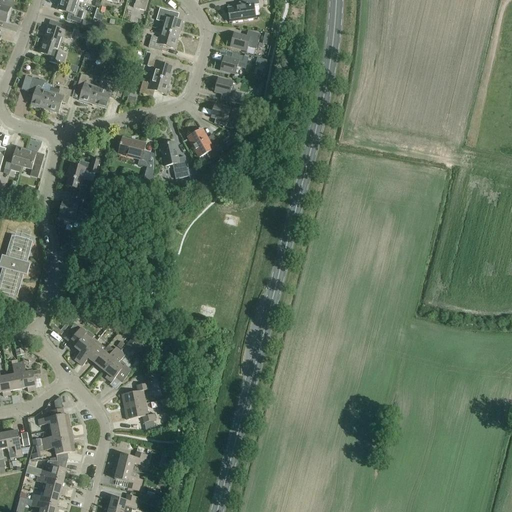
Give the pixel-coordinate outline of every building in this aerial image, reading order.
[(14,0),(0,0),(0,4),(9,8),(12,9),(14,0)] [(70,0),(60,0),(57,11),(68,15),(67,20),(80,24),(84,13),(80,12),(76,11),(78,3),(70,0)] [(131,0),(136,1),(135,6),(134,5),(133,9),(145,12),(148,0),(131,0)] [(233,8),(227,9),(229,23),(256,19),(254,5),(259,5),(258,0),(260,0),(241,0),(243,4),(233,6),(233,8)] [(9,8),(0,4),(0,21),(5,23),(9,9),(9,8)] [(169,12),(169,13),(159,10),(156,21),(160,23),(160,22),(164,23),(162,31),(179,36),(183,22),(177,21),(178,15),(169,12)] [(97,26),(83,21),(81,28),(87,30),(94,33),(97,26)] [(48,27),(43,40),(61,46),(63,37),(68,39),(67,40),(71,41),(75,29),(61,24),(59,31),(48,27)] [(87,30),(84,37),(92,40),(94,33),(87,30)] [(179,36),(162,31),(159,40),(155,38),(152,36),(148,48),(162,52),(163,47),(175,50),(179,36)] [(246,37),(234,34),(230,48),(245,52),(246,48),(256,51),(260,35),(248,32),(246,37)] [(43,40),(39,54),(50,58),(49,64),(62,68),(66,56),(63,55),(62,56),(58,54),(61,46),(43,40)] [(170,82),(173,68),(162,65),(164,59),(150,55),(146,67),(150,68),(151,68),(155,69),(153,77),(170,82)] [(223,58),(220,72),(235,76),(237,68),(245,70),(248,59),(232,55),(231,60),(223,58)] [(92,106),(98,89),(89,86),(91,82),(93,78),(81,75),(77,88),(82,90),(79,101),(92,106)] [(33,79),(28,78),(25,77),(21,90),(34,95),(30,106),(44,110),(50,93),(42,91),(43,87),(44,83),(33,79)] [(170,82),(153,77),(150,86),(146,84),(142,83),(139,95),(153,99),(154,93),(166,96),(170,82)] [(233,83),(218,79),(214,93),(221,95),(220,100),(238,105),(241,95),(234,93),(235,91),(231,90),(233,83)] [(98,89),(92,106),(106,110),(110,99),(116,101),(117,98),(120,99),(123,89),(120,88),(120,87),(108,83),(107,87),(106,91),(98,89)] [(50,93),(44,110),(58,115),(62,103),(68,105),(72,92),(60,88),(59,91),(51,88),(50,93)] [(230,109),(215,105),(211,119),(224,122),(222,127),(233,130),(235,125),(226,123),(230,109)] [(236,135),(242,137),(245,129),(239,127),(236,135)] [(203,132),(188,140),(198,157),(205,154),(209,161),(222,153),(215,140),(209,143),(203,132)] [(136,143),(122,140),(118,155),(139,160),(137,166),(147,169),(147,165),(150,154),(143,152),(145,145),(136,142),(136,143)] [(175,143),(160,147),(164,167),(172,165),(175,180),(189,178),(185,158),(178,159),(175,143)] [(21,168),(26,151),(16,148),(13,159),(8,157),(4,170),(19,174),(21,168)] [(26,151),(21,168),(32,171),(30,177),(38,180),(41,166),(34,164),(37,154),(26,151)] [(78,168),(70,166),(68,176),(70,176),(66,187),(80,191),(85,172),(95,174),(99,161),(92,159),(90,165),(79,162),(78,168)] [(147,165),(147,169),(143,181),(144,181),(144,182),(149,183),(149,182),(154,183),(153,167),(147,165)] [(25,196),(33,198),(35,190),(28,188),(25,196)] [(70,204),(63,202),(59,216),(75,220),(77,212),(80,213),(81,210),(88,212),(91,201),(93,201),(94,196),(86,194),(86,196),(88,197),(87,199),(84,199),(72,196),(70,204)] [(77,231),(83,232),(85,222),(81,221),(79,222),(77,231)] [(2,257),(0,263),(0,269),(2,270),(0,276),(0,293),(17,298),(23,276),(27,277),(30,265),(27,264),(31,249),(33,242),(12,236),(10,243),(5,258),(2,257)] [(99,319),(95,324),(104,331),(108,327),(99,319)] [(75,361),(78,364),(96,342),(93,339),(94,337),(87,332),(86,334),(76,325),(64,339),(75,348),(74,349),(80,354),(75,361)] [(144,347),(137,342),(136,344),(132,340),(125,348),(131,353),(133,350),(139,354),(144,347)] [(96,342),(78,364),(82,367),(88,360),(94,364),(103,353),(99,349),(101,346),(96,342)] [(117,347),(120,350),(125,345),(121,342),(117,347)] [(113,351),(108,346),(103,353),(94,364),(103,372),(120,352),(116,348),(113,351)] [(120,352),(103,372),(108,376),(105,379),(112,384),(111,385),(115,389),(122,384),(132,372),(125,367),(126,366),(121,362),(126,356),(120,352)] [(41,380),(40,372),(26,374),(24,363),(18,364),(23,390),(27,389),(28,393),(36,392),(34,381),(41,380)] [(14,377),(7,378),(10,392),(23,390),(18,364),(12,365),(14,377)] [(10,392),(7,378),(1,379),(0,374),(0,394),(2,394),(3,398),(11,396),(10,392)] [(137,392),(122,396),(124,408),(145,404),(143,392),(149,390),(148,384),(136,387),(137,392)] [(145,404),(124,408),(127,421),(143,418),(144,424),(156,421),(155,415),(148,416),(145,404)] [(160,409),(161,417),(169,416),(168,407),(160,409)] [(50,425),(51,431),(66,428),(70,428),(67,411),(51,414),(52,418),(38,421),(39,427),(50,425)] [(42,440),(42,442),(33,444),(34,447),(72,440),(71,436),(70,428),(66,428),(51,431),(53,438),(42,440)] [(18,432),(5,435),(8,449),(10,460),(16,458),(16,459),(22,458),(18,432)] [(29,447),(27,434),(21,435),(23,448),(29,447)] [(75,453),(72,440),(34,447),(34,448),(33,448),(34,455),(31,456),(32,461),(40,459),(39,453),(55,450),(57,462),(67,460),(68,460),(67,455),(75,453)] [(116,459),(114,467),(132,472),(134,465),(145,468),(148,456),(136,453),(135,459),(121,455),(120,460),(116,459)] [(67,460),(57,462),(58,462),(48,462),(45,472),(28,468),(26,474),(38,477),(63,484),(66,471),(65,471),(67,460)] [(132,472),(114,467),(112,475),(116,476),(115,480),(128,484),(127,490),(138,493),(141,481),(134,479),(136,473),(132,472)] [(63,484),(38,477),(36,483),(47,486),(45,492),(60,496),(64,497),(66,489),(62,488),(63,484)] [(158,487),(165,488),(167,480),(160,479),(158,487)] [(148,489),(146,496),(157,499),(158,496),(155,495),(156,491),(148,489)] [(33,496),(31,501),(57,508),(60,496),(45,492),(43,499),(33,496)] [(125,502),(112,498),(109,510),(115,511),(130,511),(131,509),(135,510),(138,499),(127,496),(125,502)] [(20,499),(16,511),(23,511),(26,501),(20,499)] [(55,511),(57,508),(31,501),(30,508),(41,510),(40,511),(55,511)]
